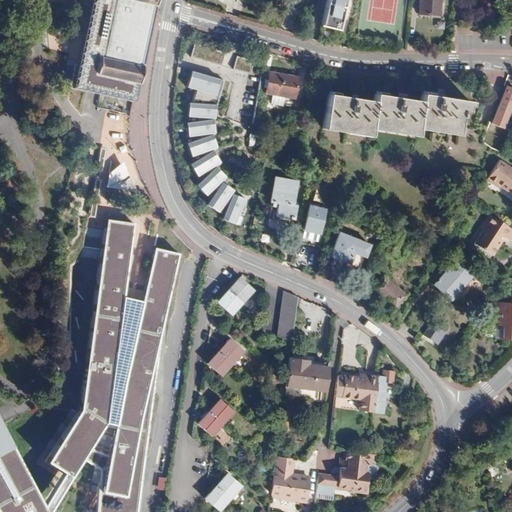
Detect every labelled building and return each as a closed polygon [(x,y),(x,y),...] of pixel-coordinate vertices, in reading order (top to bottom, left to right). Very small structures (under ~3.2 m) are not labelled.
[(94,0),(92,7),(87,27),(71,86),(132,102),(158,0),(94,0)] [(327,0),(321,25),(338,29),(345,0),(327,0)] [(419,0),(418,15),(438,16),(439,0),(419,0)] [(247,72),(251,61),(237,56),(233,67),(247,72)] [(219,78),(189,69),(184,85),(213,94),(219,78)] [(297,78),(268,72),(264,93),(293,99),(297,78)] [(511,89),(507,87),(502,96),(511,100),(511,89)] [(373,101),(329,93),(323,124),(369,133),(371,124),(416,132),(417,124),(457,131),(459,119),(460,119),(461,113),(466,114),(468,103),(422,95),(421,102),(374,93),(373,101)] [(511,104),(511,100),(502,96),(490,127),(500,131),(511,104)] [(213,104),(186,101),(186,116),(213,117),(213,104)] [(211,118),(184,122),(186,136),(213,132),(211,118)] [(210,134),(184,142),(189,156),(216,147),(210,134)] [(210,150),(188,163),(195,176),(218,161),(210,150)] [(511,168),(499,160),(487,177),(500,185),(502,183),(506,186),(505,188),(511,192),(511,168)] [(107,172),(105,186),(134,190),(129,177),(121,161),(107,172)] [(224,176),(214,166),(194,184),(204,194),(224,176)] [(487,177),(486,180),(498,188),(500,185),(487,177)] [(269,202),(272,202),(270,210),(276,211),(275,217),(292,220),(294,207),(291,207),(295,182),(274,178),(269,202)] [(220,181),(204,203),(216,211),(231,189),(220,181)] [(231,193),(220,218),(232,223),(242,198),(231,193)] [(325,207),(307,203),(301,230),(319,233),(325,207)] [(485,224),(482,229),(473,243),(492,254),(501,240),(497,237),(500,233),(504,235),(510,239),(511,235),(511,228),(488,214),(483,222),(485,224)] [(93,444),(108,420),(116,426),(111,451),(103,494),(141,499),(141,498),(144,478),(166,306),(178,251),(153,246),(142,300),(123,296),(133,222),(106,219),(81,407),(49,459),(66,470),(74,475),(86,456),(93,444)] [(339,230),(330,254),(349,262),(353,251),(365,255),(370,243),(358,239),(359,237),(339,230)] [(403,242),(389,235),(383,249),(397,255),(403,242)] [(437,272),(440,276),(437,280),(435,279),(431,283),(449,298),(469,275),(453,262),(445,271),(441,268),(437,272)] [(382,275),(371,289),(394,308),(405,294),(382,275)] [(253,290),(239,278),(227,290),(240,302),(253,290)] [(240,302),(227,290),(216,302),(230,314),(240,302)] [(299,295),(283,293),(277,334),(293,336),(299,295)] [(494,310),(490,313),(497,322),(493,324),(495,326),(506,339),(511,335),(511,334),(511,306),(508,303),(494,303),(494,310)] [(432,319),(427,315),(417,327),(423,332),(422,333),(431,340),(440,331),(429,322),(432,319)] [(506,339),(495,326),(494,339),(506,339)] [(443,333),(440,331),(431,340),(435,343),(443,333)] [(242,351),(228,340),(216,352),(230,364),(242,351)] [(230,364),(216,352),(206,364),(219,376),(230,364)] [(324,393),(328,368),(308,366),(308,362),(287,359),(283,387),(324,393)] [(404,370),(401,371),(398,390),(409,392),(411,381),(404,370)] [(381,379),(377,378),(372,414),(380,415),(385,384),(391,385),(392,375),(383,373),(381,379)] [(345,374),(344,376),(342,397),(350,398),(349,408),(371,412),(377,378),(378,376),(367,375),(367,378),(361,377),(345,374)] [(232,412),(218,400),(207,412),(220,424),(232,412)] [(220,424),(207,412),(195,424),(209,436),(220,424)] [(288,413),(281,413),(279,430),(285,430),(288,413)] [(253,434),(258,430),(251,422),(246,426),(253,434)] [(0,511),(44,511),(43,508),(40,504),(36,497),(32,490),(0,427),(0,511)] [(93,444),(86,456),(103,466),(99,511),(140,511),(141,499),(103,494),(111,451),(93,444)] [(337,468),(336,468),(335,476),(335,479),(334,487),(359,490),(363,471),(364,463),(365,454),(344,450),(342,460),(341,468),(337,468)] [(370,454),(365,454),(363,471),(364,471),(363,478),(369,479),(371,465),(368,464),(370,454)] [(272,470),(272,474),(269,492),(278,493),(277,497),(303,501),(306,479),(298,478),(297,473),(291,472),(293,458),(274,455),(272,470)] [(493,477),(502,473),(499,466),(489,470),(493,477)] [(329,475),(317,473),(315,487),(328,489),(329,475)] [(239,485),(224,474),(214,486),(227,498),(239,485)] [(227,498),(214,486),(203,498),(217,510),(227,498)]
